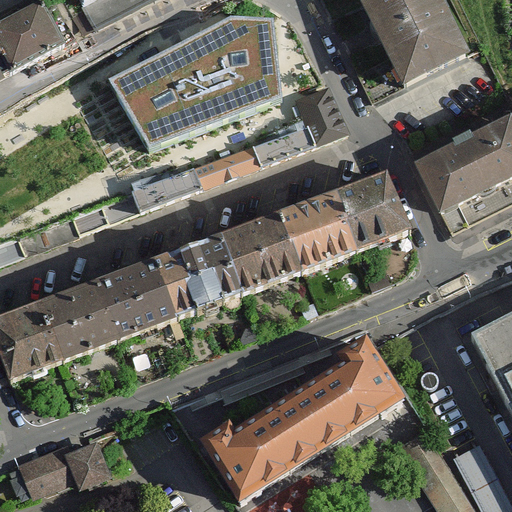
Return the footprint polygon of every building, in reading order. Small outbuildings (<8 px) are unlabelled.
[(79,0),(96,35),(169,0),(79,0)] [(473,67),(438,0),(356,0),(408,100),(473,67)] [(48,12),(0,35),(0,49),(20,90),(74,64),(48,12)] [(282,106),(272,30),(229,26),(109,88),(151,157),(282,106)] [(0,106),(11,101),(2,83),(9,79),(0,61),(0,60),(0,106)] [(330,92),(296,105),(307,133),(315,155),(349,142),(330,92)] [(416,172),(456,252),(511,223),(511,125),(511,124),(416,172)] [(315,155),(307,133),(251,152),(259,175),(315,155)] [(259,175),(251,152),(193,173),(202,196),(259,175)] [(202,196),(193,173),(132,196),(140,219),(202,196)] [(388,186),(337,207),(366,279),(418,258),(388,186)] [(337,207),(283,226),(313,300),(366,279),(337,207)] [(283,226),(225,250),(254,322),(313,300),(283,226)] [(225,250),(159,275),(185,345),(254,322),(225,250)] [(159,275),(98,295),(123,367),(185,345),(159,275)] [(98,295),(45,314),(70,385),(123,367),(98,295)] [(45,314),(0,329),(0,351),(18,403),(70,385),(45,314)] [(511,321),(478,339),(511,402),(511,321)] [(233,441),(204,458),(236,511),(298,511),(295,506),(420,432),(371,349),(340,368),(360,400),(248,467),(233,441)] [(481,511),(444,448),(422,462),(453,511),(481,511)] [(70,457),(26,475),(42,511),(46,511),(83,496),(89,509),(123,494),(105,455),(75,468),(70,457)]
